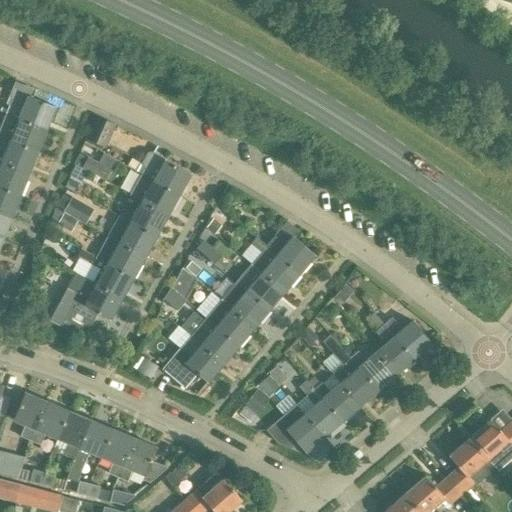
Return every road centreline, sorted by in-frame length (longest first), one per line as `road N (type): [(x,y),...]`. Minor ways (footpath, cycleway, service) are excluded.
road 1 (residential): [(489,352),(293,202),(148,120),(0,52)]
road 2 (primary): [(511,241),(366,136),(120,0)]
road 3 (residential): [(319,494),(101,392),(0,355)]
road 4 (residential): [(319,494),(489,352)]
